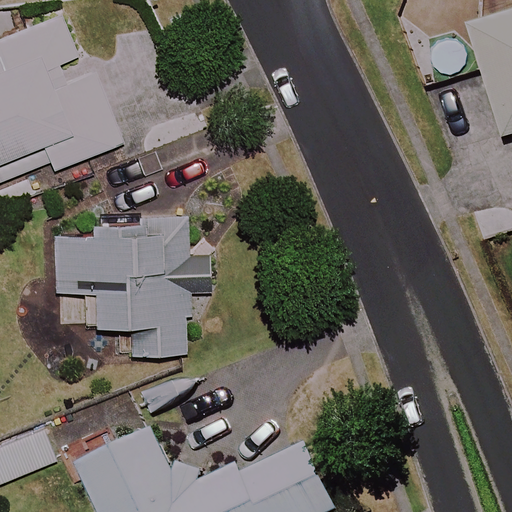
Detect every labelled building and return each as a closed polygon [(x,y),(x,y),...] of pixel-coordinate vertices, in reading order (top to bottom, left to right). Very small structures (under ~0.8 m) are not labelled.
[(511,0),(485,0),(491,21),(466,28),(498,140),(511,135),(511,0)] [(0,182),(49,163),(52,170),(118,144),(89,68),(67,13),(0,38),(0,182)] [(186,254),(185,218),(98,222),(98,231),(59,233),(61,290),(87,289),(88,325),(134,323),(135,355),(189,353),(186,291),(210,290),(208,253),(186,254)] [(42,430),(0,448),(0,484),(56,460),(42,430)] [(170,477),(148,431),(73,466),(94,511),(100,511),(101,511),(331,511),(336,510),(305,446),(242,476),(238,468),(201,485),(192,467),(170,477)]
